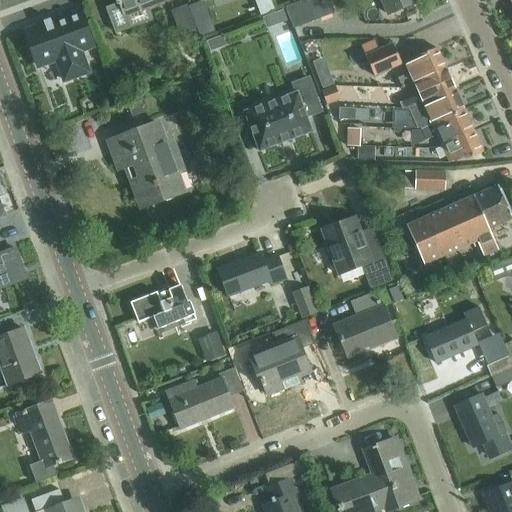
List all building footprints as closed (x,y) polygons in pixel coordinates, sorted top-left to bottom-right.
[(117,0),(118,2),(115,3),(116,6),(106,9),(116,35),(130,29),(125,17),(170,0),(117,0)] [(254,0),(262,17),(276,12),(271,0),(254,0)] [(305,0),(286,7),(293,28),(335,13),(329,0),(305,0)] [(414,0),(381,0),(388,15),(416,3),(414,0)] [(188,5),(172,11),(183,41),(193,37),(197,47),(203,44),(200,37),(195,23),(188,5)] [(83,22),(71,27),(71,26),(71,24),(70,23),(69,22),(68,21),(67,20),(65,19),(63,18),(62,18),(60,19),(52,22),(51,20),(44,22),(45,25),(26,31),(30,43),(31,47),(33,51),(35,55),(39,67),(40,66),(40,64),(56,58),(64,81),(88,72),(80,52),(93,47),(80,11),(79,12),(83,22)] [(209,17),(195,23),(200,37),(214,32),(209,17)] [(222,36),(206,42),(210,52),(226,46),(222,36)] [(375,77),(401,65),(392,44),(379,50),(374,40),(354,49),(359,60),(366,57),(375,77)] [(312,42),(304,45),(307,54),(316,51),(312,42)] [(402,89),(414,84),(446,70),(437,49),(405,63),(410,74),(398,79),(402,89)] [(419,95),(399,103),(401,108),(402,110),(409,110),(412,110),(424,105),(455,91),(446,70),(414,84),(419,95)] [(294,92),(243,111),(259,152),(311,132),(306,117),(321,112),(308,78),(291,84),(294,92)] [(335,88),(321,94),(326,107),(340,101),(335,88)] [(209,89),(197,93),(201,104),(213,100),(209,89)] [(412,110),(409,110),(417,129),(420,128),(421,130),(422,130),(464,111),(455,91),(424,105),(412,110)] [(338,109),(338,121),(354,121),(355,110),(338,109)] [(436,133),(442,145),(473,131),(464,111),(422,130),(421,130),(425,138),(436,133)] [(149,206),(184,193),(175,168),(181,166),(172,142),(165,145),(158,124),(110,143),(120,170),(133,165),(149,206)] [(347,131),(347,147),(357,147),(360,147),(360,131),(347,131)] [(483,153),(473,131),(442,145),(450,164),(456,161),(457,162),(466,158),(467,160),(483,153)] [(360,147),(357,147),(357,161),(374,162),(374,148),(360,147)] [(441,172),(418,172),(418,189),(441,189),(441,172)] [(511,220),(511,218),(498,187),(407,227),(423,265),(474,243),(476,248),(479,246),(484,257),(498,251),(489,231),(511,220)] [(376,206),(370,208),(374,218),(380,215),(376,206)] [(322,231),(339,276),(363,267),(371,290),(394,282),(378,240),(366,245),(356,218),(322,231)] [(0,288),(17,283),(26,280),(22,268),(15,250),(0,255),(0,288)] [(271,285),(286,279),(277,256),(264,261),(261,254),(218,270),(228,296),(269,281),(271,285)] [(502,265),(490,270),(494,281),(506,276),(502,265)] [(411,275),(402,279),(408,296),(417,293),(411,275)] [(398,286),(389,290),(394,303),(403,299),(398,286)] [(185,324),(196,320),(189,302),(188,303),(181,287),(159,296),(158,293),(131,304),(139,324),(154,318),(159,331),(184,321),(185,324)] [(293,295),(302,318),(316,313),(308,289),(293,295)] [(384,290),(375,293),(381,308),(384,307),(389,305),(384,290)] [(371,348),(397,338),(384,307),(381,308),(375,293),(351,303),(357,318),(334,327),(345,356),(370,346),(371,348)] [(303,351),(315,346),(305,321),(272,334),(276,343),(249,354),(261,384),(262,383),(267,396),(301,383),(298,375),(310,370),(303,351)] [(445,331),(426,339),(437,364),(478,346),(467,321),(445,331)] [(0,362),(9,387),(41,375),(24,330),(5,337),(0,324),(0,362)] [(199,341),(207,362),(224,355),(216,334),(199,341)] [(491,378),(511,368),(511,363),(510,358),(486,368),(491,378)] [(511,368),(491,378),(496,390),(511,382),(511,368)] [(230,398),(244,392),(234,369),(218,375),(220,380),(196,390),(193,382),(174,389),(177,397),(169,401),(181,431),(235,409),(230,398)] [(492,459),(511,449),(511,444),(498,415),(491,418),(481,396),(456,407),(474,449),(485,444),(492,459)] [(161,403),(146,410),(151,421),(165,414),(161,403)] [(54,467),(73,460),(56,416),(54,417),(49,404),(17,416),(24,435),(32,432),(42,462),(30,467),(36,485),(57,478),(54,467)] [(365,450),(374,475),(384,507),(386,511),(417,501),(394,439),(365,450)] [(302,460),(286,467),(291,479),(304,474),(307,473),(302,460)] [(299,511),(293,497),(311,490),(304,474),(291,479),(291,480),(268,489),(273,503),(264,507),(265,511),(299,511)] [(340,511),(369,511),(384,507),(374,475),(335,490),(340,504),(338,505),(340,511)] [(490,511),(511,511),(511,484),(484,495),(490,511)] [(32,501),(35,511),(83,511),(81,506),(71,510),(69,504),(66,505),(60,491),(32,501)] [(2,511),(28,511),(24,498),(0,506),(2,511)]
